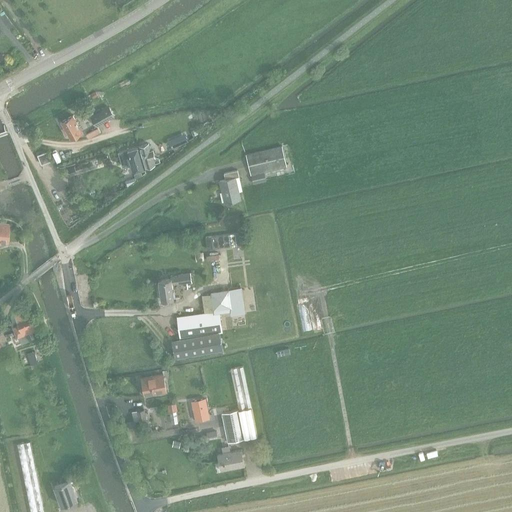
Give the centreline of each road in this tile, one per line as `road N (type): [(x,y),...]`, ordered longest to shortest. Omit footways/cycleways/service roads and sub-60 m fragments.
road 1 (unclassified): [(139,508),(511,431)]
road 2 (track): [(511,247),(320,292),(353,463)]
road 3 (unclassified): [(139,508),(88,372),(62,256)]
road 4 (secondary): [(0,92),(161,0)]
road 5 (unclassified): [(62,256),(0,110)]
